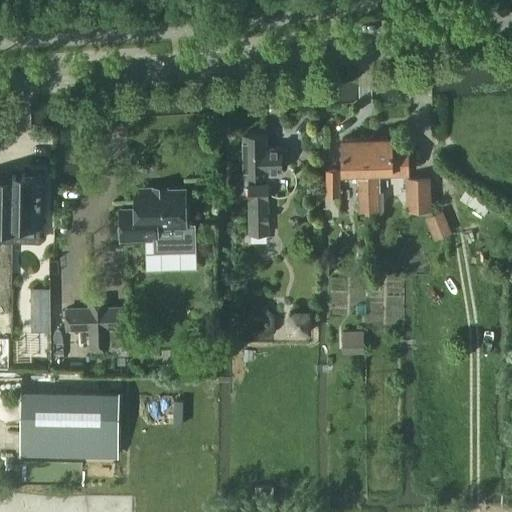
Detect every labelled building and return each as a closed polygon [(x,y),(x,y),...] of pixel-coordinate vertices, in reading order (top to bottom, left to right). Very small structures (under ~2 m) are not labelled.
[(268,147),(268,132),(244,133),(245,174),(269,173),(269,171),(282,171),(282,168),(287,168),(286,150),(281,150),(281,147),(268,147)] [(369,211),(369,213),(380,213),(379,170),(393,169),(393,172),(409,172),(408,138),(392,138),(392,137),(370,138),(372,210),(369,211)] [(372,210),(370,138),(343,138),(343,171),(357,171),(358,214),(369,213),(369,211),(372,210)] [(0,219),(26,219),(26,167),(26,171),(0,171),(0,219)] [(54,167),(26,167),(26,219),(27,219),(27,215),(54,215),(54,167)] [(339,196),(339,170),(327,170),(327,196),(339,196)] [(431,210),(430,178),(407,178),(408,210),(431,210)] [(269,209),(269,185),(248,185),(249,210),(249,234),(269,233),(269,209)] [(490,204),(467,188),(460,198),(484,214),(490,204)] [(136,209),(122,210),(123,238),(157,237),(157,247),(197,246),(196,224),(188,224),(187,190),(156,191),(156,189),(136,189),(136,209)] [(441,211),(425,218),(434,240),(450,233),(441,211)] [(109,306),(108,301),(88,301),(88,306),(66,307),(67,329),(89,328),(90,349),(110,349),(109,328),(130,327),(129,305),(109,306)] [(311,332),(311,311),(289,311),(289,332),(311,332)] [(364,354),(364,330),(342,331),(343,355),(364,354)] [(14,347),(0,346),(0,358),(14,359),(14,347)] [(118,394),(23,392),(22,454),(117,455),(118,394)] [(273,487),(255,487),(256,500),(273,500),(273,487)]
